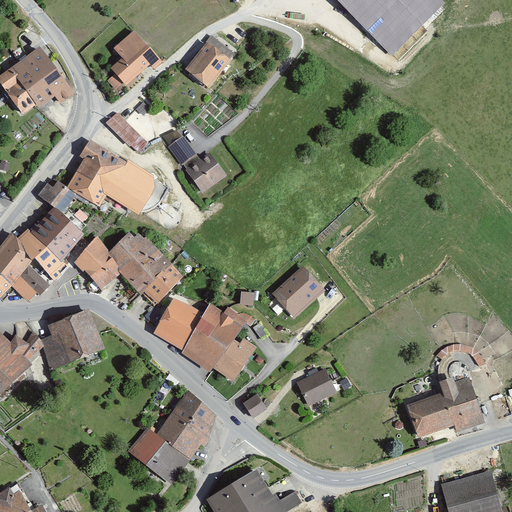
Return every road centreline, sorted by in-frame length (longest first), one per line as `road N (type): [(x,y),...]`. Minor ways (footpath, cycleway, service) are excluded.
road 1 (tertiary): [(0,314),(99,306),(252,434)]
road 2 (tertiary): [(252,434),(310,474),(343,481),(511,434)]
road 3 (residential): [(242,18),(298,40),(297,53),(258,103),(206,148)]
road 4 (residential): [(242,18),(205,33),(82,128)]
road 5 (tertiary): [(23,0),(78,70),(82,128)]
road 6 (unknown): [(78,133),(96,147),(156,163),(187,208)]
road 7 (tertiary): [(82,128),(0,234)]
